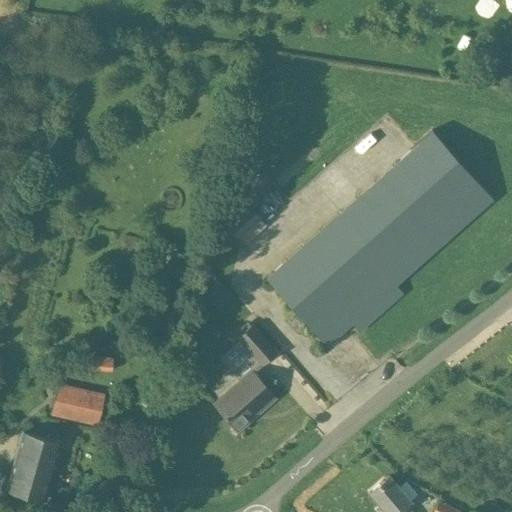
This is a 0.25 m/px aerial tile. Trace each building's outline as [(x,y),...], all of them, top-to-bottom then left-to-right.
[(267,275),(327,344),(352,322),(359,330),(402,292),(395,284),(492,198),(432,129),(267,275)] [(245,244),(266,225),(248,204),(226,224),(245,244)] [(218,307),(231,295),(220,282),(207,294),(218,307)] [(261,366),(277,352),(251,322),(236,337),(261,366)] [(238,430),(275,397),(251,369),(214,402),(238,430)] [(97,425),(104,392),(59,382),(51,414),(97,425)] [(45,499),(61,443),(23,432),(7,488),(45,499)] [(412,511),(407,505),(411,501),(389,475),(369,492),(381,506),(377,509),(379,511),(412,511)] [(439,499),(433,511),(458,511),(460,509),(439,499)]
